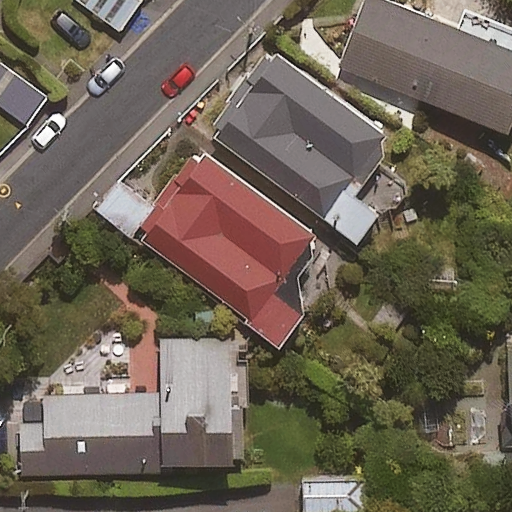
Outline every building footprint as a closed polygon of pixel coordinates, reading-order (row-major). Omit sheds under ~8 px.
[(137,0),(80,0),(118,27),(137,0)] [(511,114),(511,36),(412,0),(360,0),(339,60),(509,122),(511,114)] [(389,126),(273,41),(212,126),(356,229),(377,200),(349,181),(389,126)] [(47,95),(5,64),(0,70),(0,104),(26,123),(47,95)] [(131,232),(134,227),(249,310),(246,315),(278,338),(304,301),(277,282),(319,225),(198,138),(152,202),(119,177),(97,205),(131,232)] [(228,331),(148,334),(150,384),(13,390),(16,467),(165,460),(164,447),(247,444),(245,400),(231,400),(228,331)] [(511,345),(503,346),(509,442),(511,441),(511,345)] [(366,511),(365,479),(305,481),(305,511),(366,511)]
